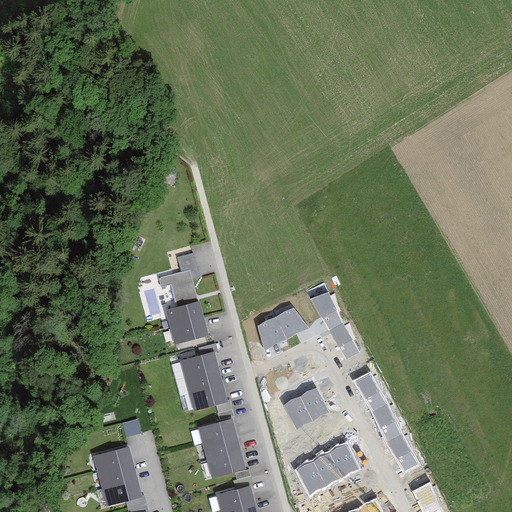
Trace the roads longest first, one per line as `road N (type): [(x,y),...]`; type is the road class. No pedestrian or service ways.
road 1 (residential): [(400,511),(313,351),(248,375)]
road 2 (residential): [(248,375),(197,179)]
road 3 (residential): [(286,511),(248,375)]
